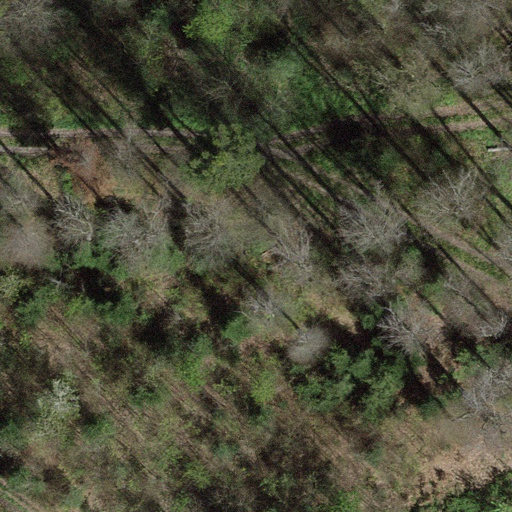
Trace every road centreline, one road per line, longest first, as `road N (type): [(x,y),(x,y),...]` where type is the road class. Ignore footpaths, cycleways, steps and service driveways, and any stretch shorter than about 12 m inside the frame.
road 1 (track): [(0,138),(281,142),(511,105)]
road 2 (track): [(281,142),(511,269)]
